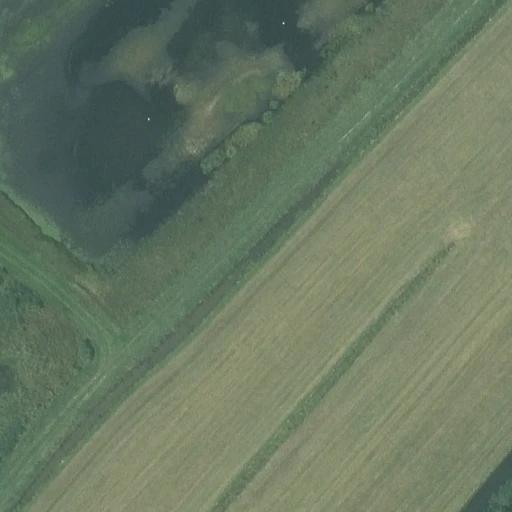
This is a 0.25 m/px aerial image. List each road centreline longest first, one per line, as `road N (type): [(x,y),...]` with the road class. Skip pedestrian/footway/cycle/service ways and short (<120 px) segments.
road 1 (track): [(0,491),(475,0)]
road 2 (track): [(0,240),(130,356)]
